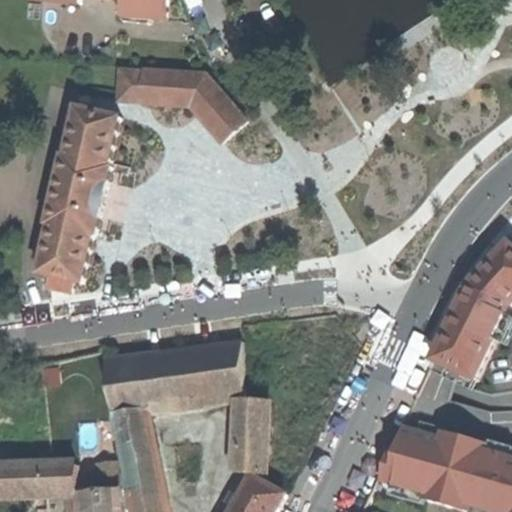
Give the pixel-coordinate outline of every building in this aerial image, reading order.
[(130,0),(130,19),(174,22),(175,0),(32,0),(31,16),(82,22),(83,0),(130,0)] [(223,145),(249,122),(214,77),(118,69),(116,102),(151,105),(151,107),(199,110),(223,145)] [(315,114),(340,146),(393,106),(368,74),(315,114)] [(511,107),(486,74),(428,119),(460,161),(511,120),(511,107)] [(86,283),(97,285),(106,236),(111,237),(112,232),(126,235),(132,205),(138,173),(124,170),(125,166),(121,165),(130,122),(86,114),(77,160),(72,159),(71,164),(58,161),(56,174),(69,177),(62,212),(48,210),(46,223),(59,226),(57,232),(61,233),(52,277),(64,279),(62,290),(84,295),(86,283)] [(455,370),(480,382),(511,313),(511,242),(472,286),(436,361),(455,370)] [(110,363),(117,417),(136,511),(166,511),(144,412),(249,397),(247,343),(110,363)] [(242,474),(269,475),(274,403),(246,401),(242,474)] [(511,511),(511,449),(405,421),(376,488),(474,511),(511,511)] [(106,494),(84,496),(84,497),(84,501),(74,503),(74,511),(127,511),(125,492),(121,464),(102,467),(106,494)] [(0,499),(84,497),(84,496),(83,466),(0,469),(0,499)] [(281,511),(290,496),(255,477),(236,511),(281,511)]
